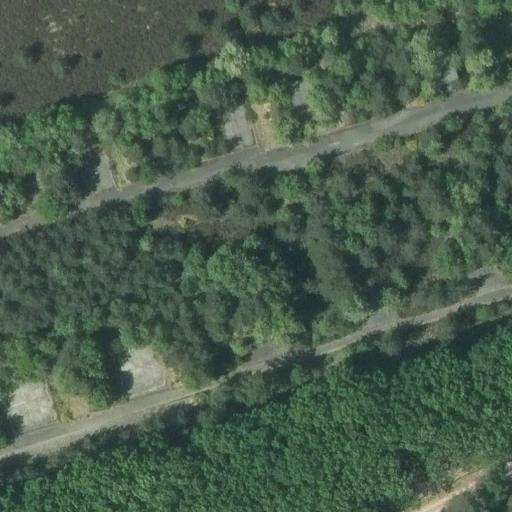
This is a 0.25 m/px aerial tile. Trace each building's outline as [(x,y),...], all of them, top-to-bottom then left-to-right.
[(428,50),(441,97),(463,91),(450,44),(428,50)] [(289,90),(302,138),(325,132),(311,84),(289,90)] [(404,216),(432,297),(511,270),(511,220),(507,204),(494,184),(479,173),(419,195),(407,206),(404,216)] [(286,248),(313,329),(407,299),(398,266),(388,236),(376,216),(360,205),(300,227),(288,238),(286,248)] [(178,278),(205,359),(299,328),(290,296),(280,266),(268,246),(252,235),(193,257),(181,268),(178,278)] [(113,356),(128,404),(170,391),(155,343),(113,356)] [(0,391),(15,439),(57,426),(43,378),(0,391)]
